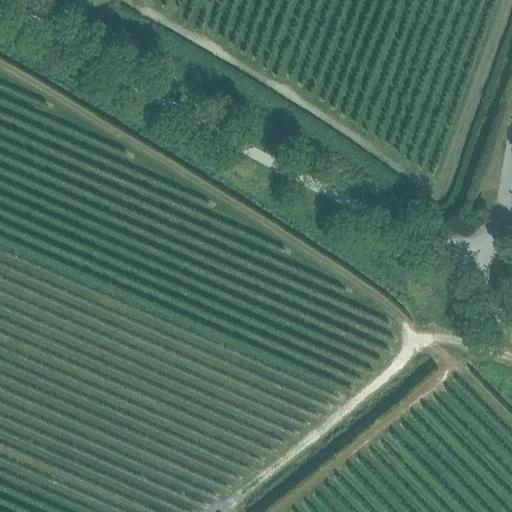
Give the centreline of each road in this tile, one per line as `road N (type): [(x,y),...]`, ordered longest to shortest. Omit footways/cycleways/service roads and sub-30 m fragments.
road 1 (unclassified): [(511,323),(433,250),(0,10)]
road 2 (track): [(226,511),(441,344),(462,341),(511,355)]
